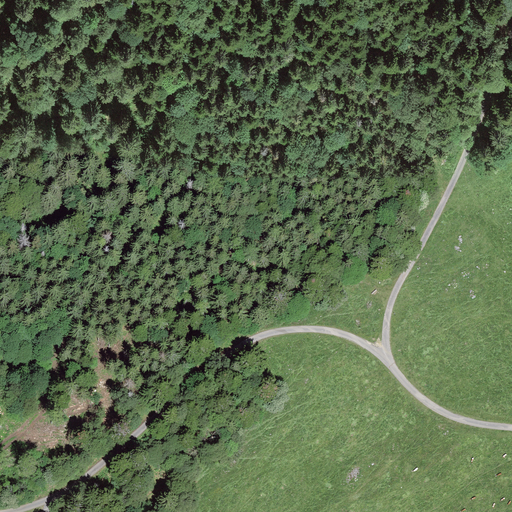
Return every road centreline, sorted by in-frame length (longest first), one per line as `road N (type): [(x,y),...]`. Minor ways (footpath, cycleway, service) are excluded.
road 1 (track): [(511,57),(474,148),(391,301),(385,340),(387,360),(430,404),(463,420),(511,427)]
road 2 (track): [(387,360),(341,333),(264,334),(219,362),(75,485),(11,511)]
